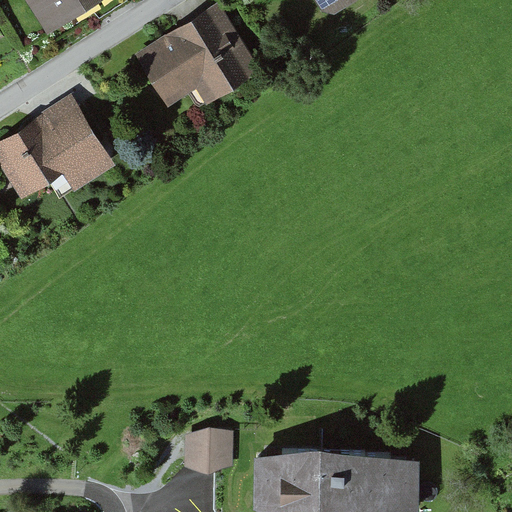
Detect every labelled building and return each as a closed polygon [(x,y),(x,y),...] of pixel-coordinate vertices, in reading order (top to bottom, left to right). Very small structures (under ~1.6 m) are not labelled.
[(26,0),(48,34),(100,0),(26,0)] [(318,0),(322,6),(333,8),(346,0),(318,0)] [(219,1),(137,53),(168,101),(197,83),(207,99),(260,66),(219,1)] [(72,93),(0,139),(0,158),(22,193),(63,167),(74,185),(114,160),(72,93)] [(226,440),(194,432),(176,444),(175,475),(224,475),(226,440)] [(323,458),(247,463),(247,511),(416,511),(417,511),(415,464),(323,458)]
